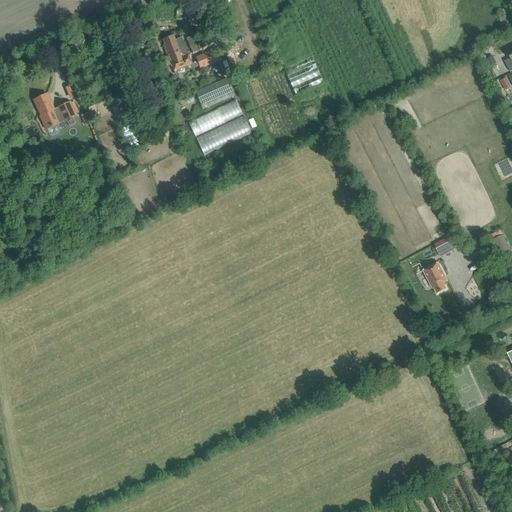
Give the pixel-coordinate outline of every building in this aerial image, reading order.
[(192,53),(199,50),(192,36),(186,38),(192,53)] [(188,55),(184,57),(182,50),(186,49),(182,38),(174,40),(173,37),(164,40),(166,45),(163,46),(174,72),(176,76),(198,67),(197,62),(193,53),(188,55)] [(211,47),(208,40),(198,44),(200,51),(211,47)] [(295,94),(324,83),(312,53),(283,64),(295,94)] [(500,81),(503,87),(510,83),(507,78),(500,81)] [(198,98),(203,110),(231,98),(226,86),(198,98)] [(56,113),(55,110),(54,110),(46,94),(34,100),(41,116),(40,116),(49,135),(60,129),(58,124),(77,115),(70,102),(59,108),(60,111),(56,113)] [(237,101),(189,121),(195,135),(243,116),(237,101)] [(204,154),(252,134),(245,116),(196,136),(204,154)] [(47,181),(40,183),(43,191),(50,189),(47,181)] [(29,199),(38,195),(36,191),(27,194),(29,199)] [(492,241),(499,255),(510,250),(503,236),(492,241)] [(441,257),(451,252),(455,250),(449,237),(445,239),(434,245),(441,257)] [(481,252),(474,256),(479,267),(487,263),(481,252)] [(423,271),(433,289),(434,288),(437,294),(447,289),(444,283),(448,281),(439,263),(423,271)]
